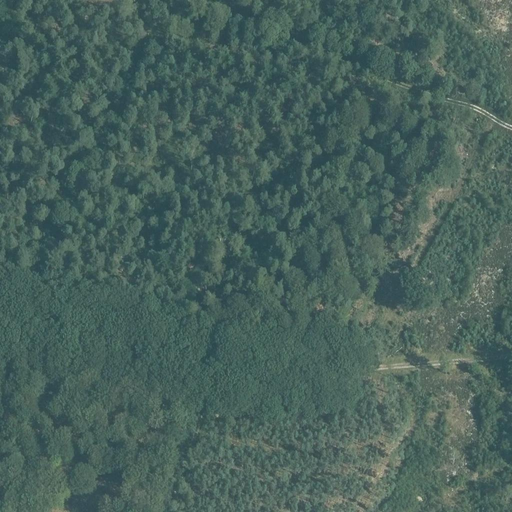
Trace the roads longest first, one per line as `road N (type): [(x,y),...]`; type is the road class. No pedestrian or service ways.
road 1 (track): [(0,327),(245,368),(361,369),(511,356)]
road 2 (track): [(511,126),(185,0)]
road 3 (track): [(361,369),(494,117)]
